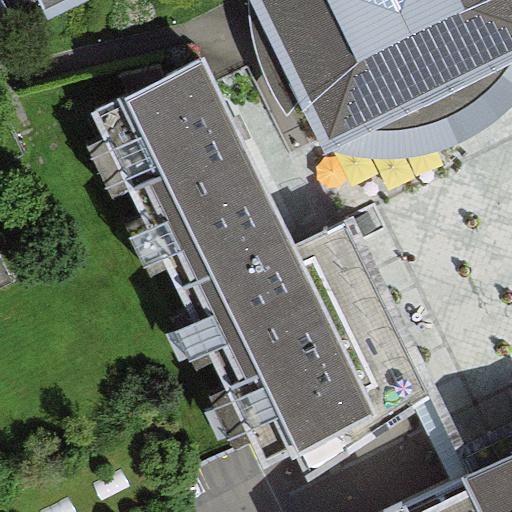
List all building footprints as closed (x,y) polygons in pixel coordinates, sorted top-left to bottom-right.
[(511,0),(46,0),(50,7),(65,0),(271,0),(335,133),(511,48),(511,0)] [(287,220),(202,49),(98,100),(182,271),(287,220)] [(296,239),(287,220),(182,271),(267,442),(414,370),(338,218),(296,239)] [(0,285),(20,275),(0,237),(0,285)] [(511,511),(511,435),(359,511),(511,511)]
